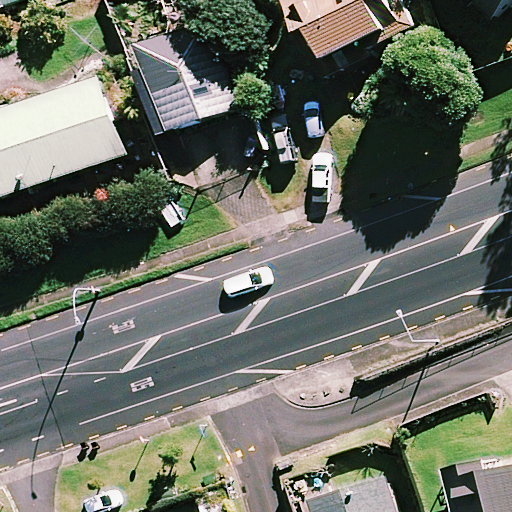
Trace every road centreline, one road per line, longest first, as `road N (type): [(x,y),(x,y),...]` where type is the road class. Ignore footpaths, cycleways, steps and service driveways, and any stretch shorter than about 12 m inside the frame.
road 1 (secondary): [(511,216),(213,324)]
road 2 (secondary): [(213,324),(109,363),(6,389)]
road 3 (residential): [(266,511),(213,324)]
road 4 (residential): [(30,511),(6,389)]
